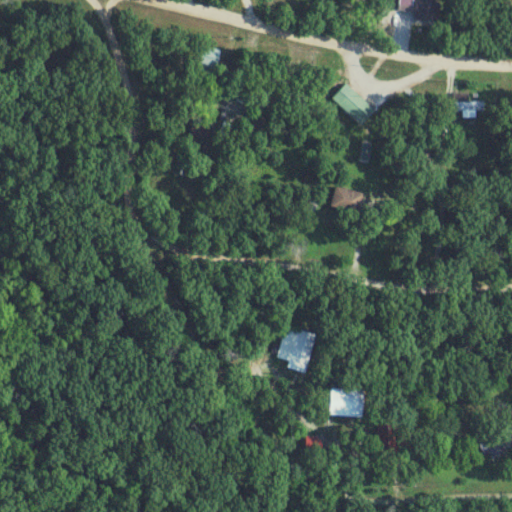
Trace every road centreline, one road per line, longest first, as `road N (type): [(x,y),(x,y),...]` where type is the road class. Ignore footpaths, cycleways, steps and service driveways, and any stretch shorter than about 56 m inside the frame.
road 1 (residential): [(136,232),(190,327),(301,476),(345,494),(511,497)]
road 2 (residential): [(511,285),(413,286),(342,276),(174,249),(136,232)]
road 3 (residential): [(511,64),(430,60),(141,0)]
road 4 (residential): [(132,123),(102,0)]
